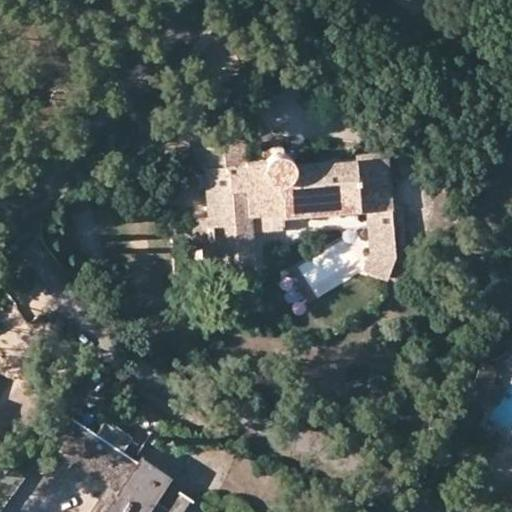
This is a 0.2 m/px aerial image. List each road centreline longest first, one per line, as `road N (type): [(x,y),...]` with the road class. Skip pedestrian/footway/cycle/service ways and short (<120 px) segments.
road 1 (residential): [(412,511),(308,448),(170,411),(115,367),(0,229)]
road 2 (residential): [(0,221),(113,104),(182,0)]
road 3 (track): [(175,10),(292,117),(309,126),(376,130)]
